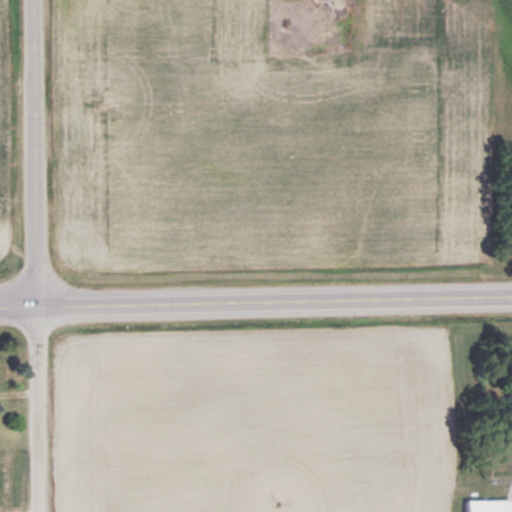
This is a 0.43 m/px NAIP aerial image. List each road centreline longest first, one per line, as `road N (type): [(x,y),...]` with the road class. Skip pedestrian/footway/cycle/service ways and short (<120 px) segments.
road 1 (primary): [(0,304),(511,298)]
road 2 (residential): [(33,304),(30,0)]
road 3 (residential): [(39,511),(33,304)]
